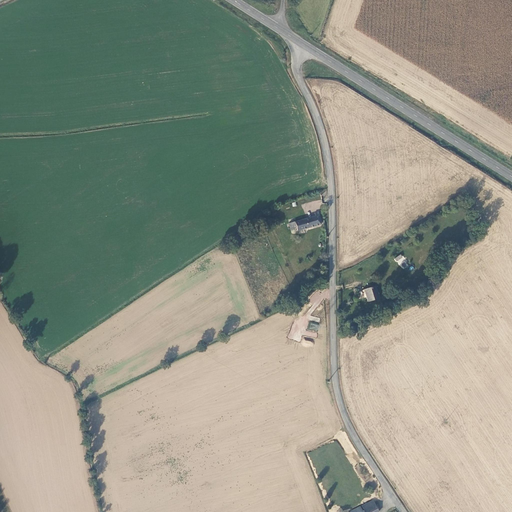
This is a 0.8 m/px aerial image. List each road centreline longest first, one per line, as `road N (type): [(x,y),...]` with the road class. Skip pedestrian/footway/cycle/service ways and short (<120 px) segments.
road 1 (unclassified): [(302,43),(297,66),(331,183),(336,387),(350,430),(405,511)]
road 2 (primary): [(511,175),(302,43)]
